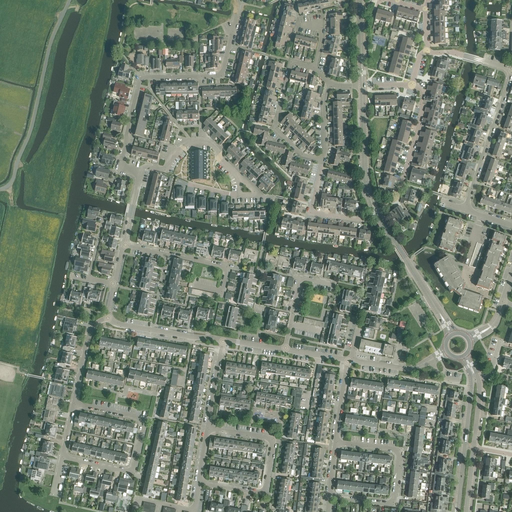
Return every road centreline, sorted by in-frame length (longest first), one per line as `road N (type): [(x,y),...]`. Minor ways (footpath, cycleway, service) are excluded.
road 1 (residential): [(140,171),(121,162),(139,83),(148,76),(221,75),(237,16)]
road 2 (tertiary): [(437,310),(370,200),(362,85)]
road 3 (residential): [(74,403),(145,417),(129,472),(63,456)]
road 4 (residential): [(207,427),(274,438),(267,488),(199,482)]
road 5 (residential): [(329,496),(395,498),(400,450),(335,442)]
road 6 (residential): [(314,66),(291,61),(275,128),(301,155),(323,160)]
road 7 (residential): [(465,209),(511,70)]
road 8 (residential): [(240,176),(202,141),(162,169),(140,171)]
road 9 (residential): [(397,197),(422,94),(412,83)]
road 10 (residential): [(222,339),(116,324),(107,314)]
